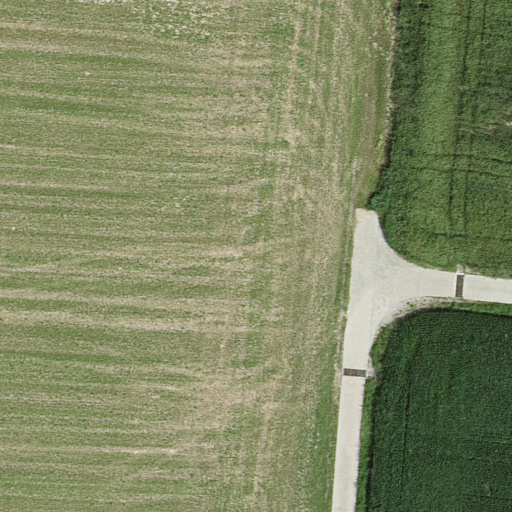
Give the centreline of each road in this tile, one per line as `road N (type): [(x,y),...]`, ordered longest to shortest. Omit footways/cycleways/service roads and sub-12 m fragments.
road 1 (residential): [(343,511),(362,274)]
road 2 (residential): [(511,292),(362,274)]
